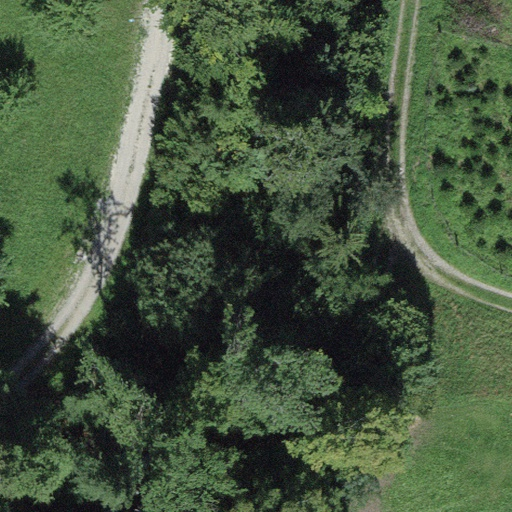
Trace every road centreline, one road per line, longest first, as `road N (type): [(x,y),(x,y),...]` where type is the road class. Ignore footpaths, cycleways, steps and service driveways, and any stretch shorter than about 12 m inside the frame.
road 1 (track): [(165,0),(103,262),(0,387)]
road 2 (track): [(415,0),(400,145),(406,194),(425,248),(460,278),(511,298)]
